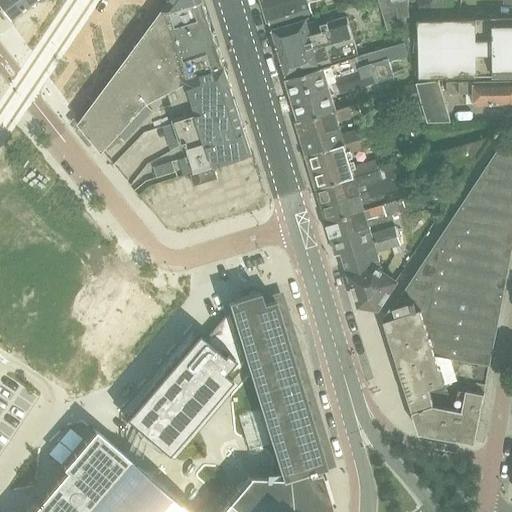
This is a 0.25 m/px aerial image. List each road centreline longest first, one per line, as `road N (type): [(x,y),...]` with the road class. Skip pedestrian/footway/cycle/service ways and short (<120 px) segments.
road 1 (unclassified): [(297,224),(194,255),(162,255),(23,89)]
road 2 (secondary): [(297,224),(348,396)]
road 3 (residential): [(485,511),(511,346)]
road 4 (secondary): [(434,511),(348,396)]
road 5 (secondary): [(268,128),(229,0)]
